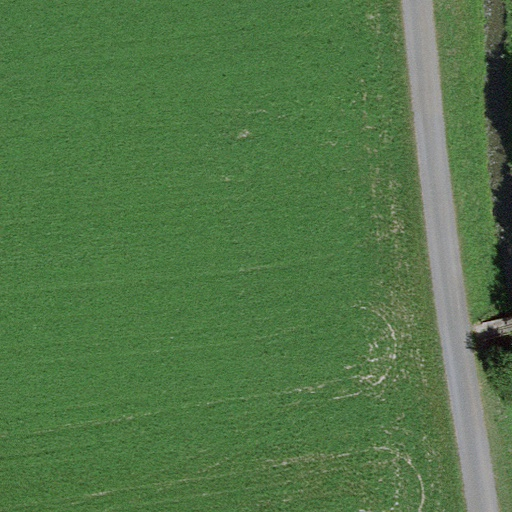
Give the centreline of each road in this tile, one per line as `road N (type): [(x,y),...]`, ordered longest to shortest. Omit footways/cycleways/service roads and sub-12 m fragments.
road 1 (track): [(452,325),(416,0)]
road 2 (track): [(479,511),(452,325)]
